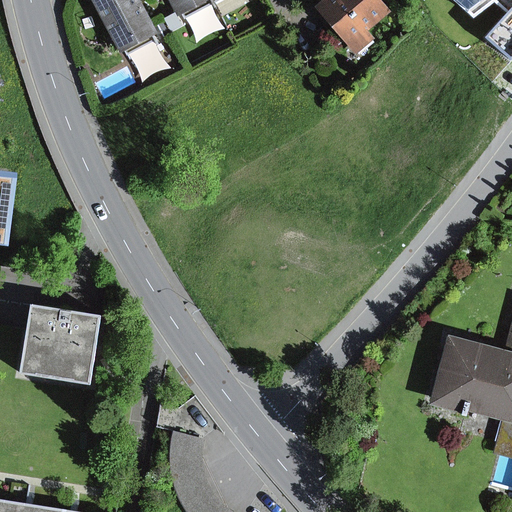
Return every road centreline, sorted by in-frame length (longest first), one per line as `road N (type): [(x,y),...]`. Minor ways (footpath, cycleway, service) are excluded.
road 1 (secondary): [(261,440),(172,320),(86,168),(31,0)]
road 2 (residential): [(511,157),(261,440)]
